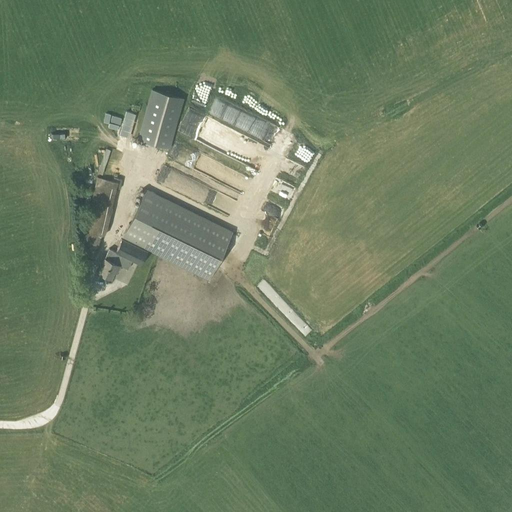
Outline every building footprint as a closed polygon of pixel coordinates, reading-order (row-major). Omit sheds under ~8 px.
[(170,149),(184,98),(151,89),(137,139),(170,149)] [(89,149),(66,225),(100,236),(123,159),(89,149)] [(209,279),(214,269),(233,231),(146,188),(122,237),(209,279)] [(223,201),(218,209),(224,212),(228,204),(223,201)] [(140,265),(148,251),(123,239),(116,252),(109,248),(98,271),(110,278),(114,271),(117,272),(121,265),(118,263),(122,256),(140,265)]
